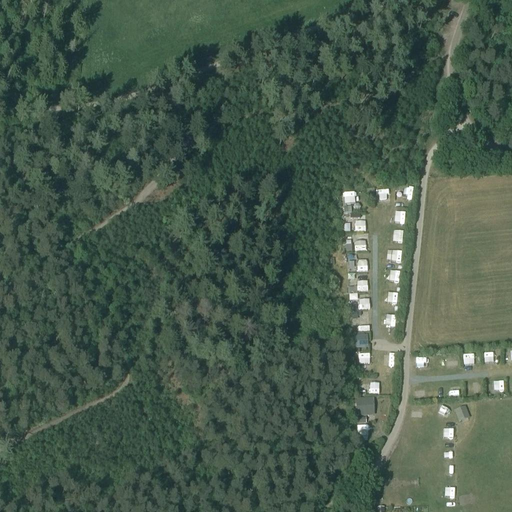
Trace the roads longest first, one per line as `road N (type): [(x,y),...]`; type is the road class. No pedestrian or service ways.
road 1 (track): [(446,66),(358,106),(233,121),(185,146),(122,213),(58,248)]
road 2 (track): [(387,0),(86,106),(0,113)]
road 3 (unclassified): [(462,120),(425,166),(393,435),(361,486)]
road 4 (track): [(58,248),(131,384),(180,454),(202,511)]
road 5 (unclassified): [(466,0),(445,71),(462,120)]
